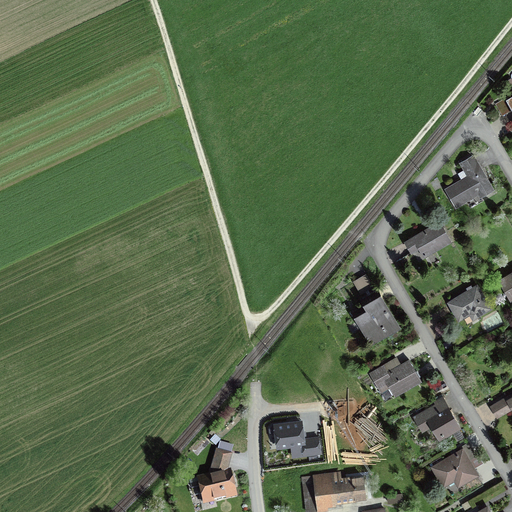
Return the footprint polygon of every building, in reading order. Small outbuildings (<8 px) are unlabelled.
[(511,93),(495,103),(502,115),(511,108),(511,93)] [(480,198),(495,189),(474,153),(459,162),(463,169),(457,172),(461,178),(444,188),(455,208),(478,195),(480,198)] [(452,241),(440,220),(404,240),(411,253),(418,249),(423,257),(452,241)] [(510,301),(511,299),(511,270),(498,279),(510,301)] [(375,286),(366,272),(353,281),(361,294),(375,286)] [(467,289),(446,301),(458,321),(464,317),(469,325),(481,318),(479,316),(492,308),(478,283),(472,286),(471,284),(466,287),(467,289)] [(371,345),(401,327),(381,292),(363,303),(366,308),(354,315),(371,345)] [(395,396),(422,380),(409,358),(400,363),(396,356),(369,371),(384,399),(393,394),(395,396)] [(511,408),(506,398),(511,394),(511,391),(489,405),(497,418),(511,409),(511,408)] [(462,427),(443,395),(433,400),(435,403),(412,416),(422,432),(431,427),(439,441),(462,427)] [(292,457),(321,453),(320,445),(322,445),(321,440),(319,441),(319,435),(307,437),(306,430),(304,430),(302,418),(273,422),(276,448),(290,446),(292,457)] [(464,437),(460,429),(453,433),(457,440),(464,437)] [(208,473),(229,468),(233,453),(231,452),(234,444),(220,440),(218,448),(216,448),(208,473)] [(476,467),(483,462),(478,454),(475,456),(467,442),(461,446),(462,447),(442,458),(441,456),(431,461),(433,464),(430,465),(443,487),(454,481),(458,488),(480,474),(476,467)] [(229,468),(208,473),(196,476),(203,504),(237,496),(231,468),(229,468)] [(301,476),(305,511),(317,511),(329,510),(328,506),(337,505),(336,503),(356,501),(356,499),(366,498),(364,475),(352,476),(352,475),(341,476),(341,470),(312,474),(312,475),(301,476)] [(387,494),(388,503),(403,501),(403,493),(387,494)] [(471,506),(468,500),(461,504),(465,510),(471,506)]
